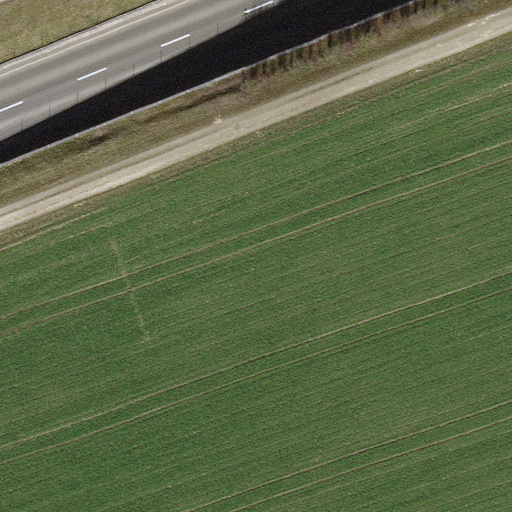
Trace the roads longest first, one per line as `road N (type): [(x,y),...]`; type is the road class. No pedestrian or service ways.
road 1 (track): [(0,225),(511,23)]
road 2 (tertiary): [(277,0),(0,112)]
